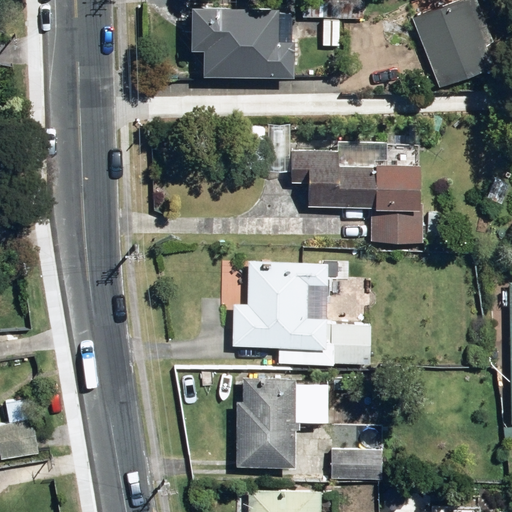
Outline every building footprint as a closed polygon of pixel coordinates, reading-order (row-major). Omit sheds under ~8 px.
[(210,69),(300,70),(301,34),(299,33),(299,5),(284,4),(284,1),(245,0),(198,0),(198,43),(210,43),(210,69)] [(304,0),(304,13),(366,16),(366,0),(304,0)] [(462,0),(412,18),(440,87),(494,66),(486,46),(492,43),(475,0),(462,0)] [(289,150),(290,121),(244,119),(243,167),(288,169),(289,150)] [(366,236),(428,236),(428,156),(424,156),(424,139),(379,139),(379,135),(340,136),(340,145),(296,145),(296,178),(312,178),(312,202),(374,202),(373,227),(366,227),(366,236)] [(490,190),(507,197),(511,184),(511,179),(498,173),(490,190)] [(281,359),(374,359),(375,320),(332,320),(333,256),(252,255),(251,298),(237,299),(236,342),(280,342),(281,359)] [(241,461),(301,461),(301,423),(306,424),(306,412),(301,413),(301,372),(247,371),(247,396),(241,396),(241,461)] [(0,425),(0,458),(0,460),(37,454),(31,420),(0,425)] [(328,446),(328,475),(378,474),(378,446),(328,446)] [(326,511),(327,485),(259,485),(260,496),(253,496),(252,511),(326,511)]
